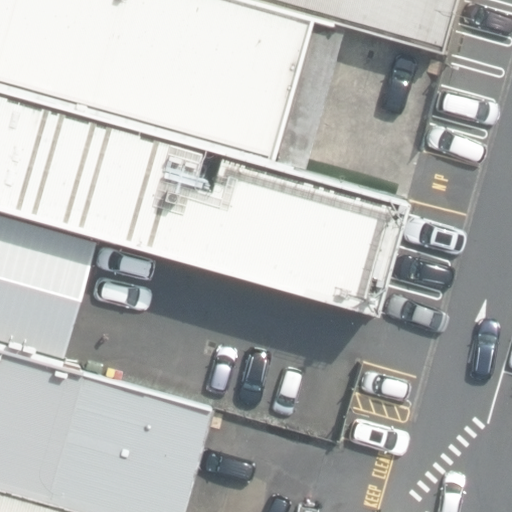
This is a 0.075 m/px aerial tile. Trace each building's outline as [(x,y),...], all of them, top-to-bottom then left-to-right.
[(265,0),(0,0),(0,80),(305,164),(344,22),(265,0)] [(463,0),(265,0),(344,22),(449,51),(463,0)] [(0,80),(0,202),(95,227),(374,303),(405,190),(305,164),(0,80)] [(95,227),(0,202),(0,329),(63,346),(95,227)] [(186,511),(215,405),(0,346),(0,511),(408,511),(403,510),(378,504),(376,511),(186,511)]
